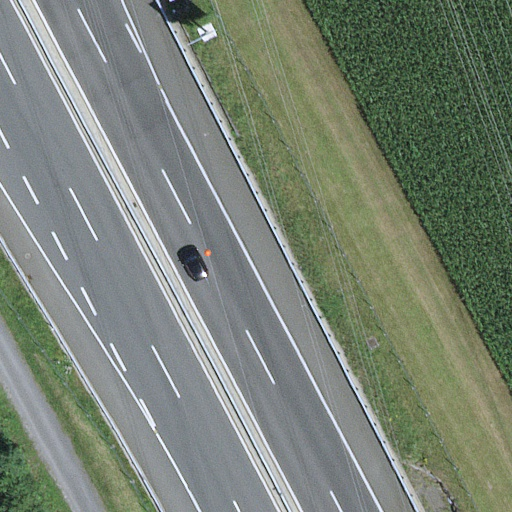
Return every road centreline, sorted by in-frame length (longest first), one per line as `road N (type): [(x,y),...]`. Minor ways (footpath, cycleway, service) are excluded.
road 1 (motorway): [(344,511),(73,0)]
road 2 (motorway): [(0,57),(237,511)]
road 3 (track): [(93,511),(0,341)]
